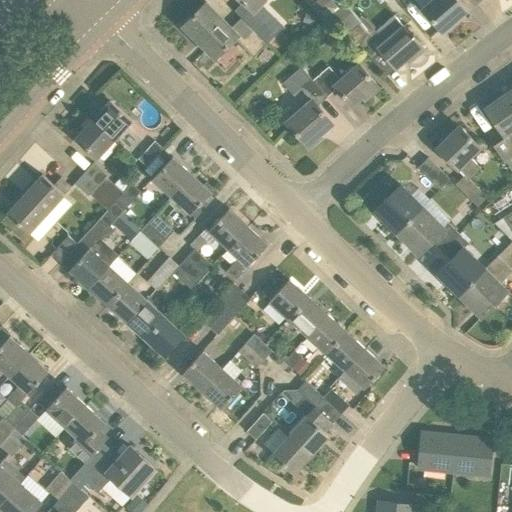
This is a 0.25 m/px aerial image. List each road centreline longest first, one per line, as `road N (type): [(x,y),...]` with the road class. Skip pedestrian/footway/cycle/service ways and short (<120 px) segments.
road 1 (unclassified): [(277,511),(0,266)]
road 2 (unclassified): [(295,208),(511,29)]
road 3 (unclassified): [(295,208),(108,24)]
road 4 (unclassified): [(446,351),(295,208)]
road 5 (unclassified): [(446,351),(331,511)]
road 6 (unclassified): [(0,142),(108,24)]
